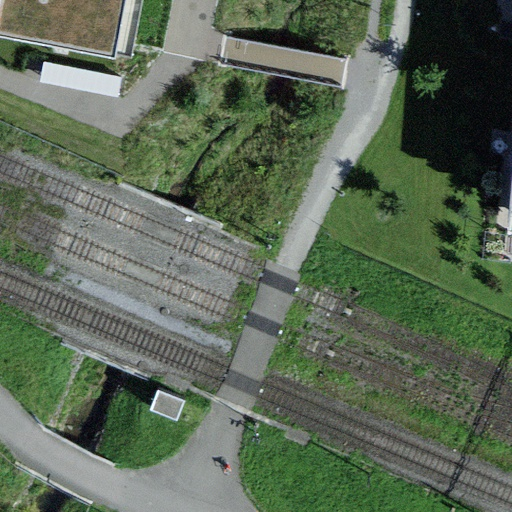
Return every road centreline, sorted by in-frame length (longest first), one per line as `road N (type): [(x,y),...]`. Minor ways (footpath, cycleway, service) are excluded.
road 1 (track): [(376,0),(346,140),(238,376),(197,511)]
road 2 (unknown): [(346,140),(414,239),(447,266),(511,290)]
